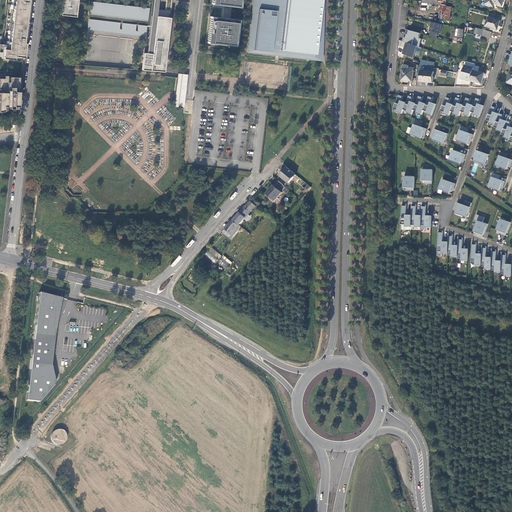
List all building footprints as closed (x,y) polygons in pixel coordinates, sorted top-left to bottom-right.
[(11,0),(10,8),(12,8),(10,29),(8,29),(6,45),(1,44),(0,52),(0,57),(19,60),(20,57),(23,57),(26,33),(24,32),(26,18),(28,18),(29,0),(11,0)] [(75,0),(59,0),(58,15),(73,16),(75,0)] [(171,0),(147,0),(147,8),(108,3),(107,5),(101,4),(89,3),(87,19),(86,30),(104,32),(105,27),(117,29),(118,23),(120,23),(120,29),(133,31),(134,25),(136,25),(136,31),(135,36),(144,36),(145,26),(148,26),(145,53),(142,53),(140,70),(163,72),(171,0)] [(322,0),(253,0),(247,52),(319,60),(322,32),(320,32),(323,11),(321,11),(322,0)] [(451,13),(440,11),(439,18),(450,19),(451,13)] [(235,19),(212,17),(210,33),(209,43),(232,46),(235,19)] [(485,27),(498,30),(499,25),(500,20),(488,17),(485,27)] [(441,25),(431,22),(430,27),(431,27),(430,32),(439,34),(441,25)] [(117,29),(105,27),(104,32),(135,36),(136,31),(133,31),(120,29),(117,29)] [(490,38),(492,33),(484,30),(483,35),(482,39),(489,41),(490,38)] [(427,45),(436,47),(437,42),(433,41),(434,39),(431,38),(430,40),(429,40),(427,45)] [(417,46),(407,43),(404,54),(414,57),(417,46)] [(452,56),(458,58),(460,52),(453,50),(453,51),(451,50),(449,54),(452,55),(452,56)] [(462,79),(470,81),(473,71),(475,65),(466,62),(462,79)] [(403,65),(402,66),(401,81),(412,82),(413,70),(408,70),(408,66),(407,65),(403,65)] [(438,75),(456,79),(457,73),(439,70),(438,75)] [(420,82),(432,83),(433,72),(421,71),(420,82)] [(473,71),(470,81),(481,84),(484,74),(473,71)] [(185,99),(188,75),(177,73),(177,77),(175,95),(173,106),(184,108),(184,104),(185,99)] [(7,108),(11,108),(11,106),(16,106),(17,77),(8,76),(8,78),(6,78),(6,76),(3,75),(3,78),(0,78),(0,110),(2,110),(2,106),(5,106),(5,105),(7,105),(7,108)] [(401,102),(403,97),(398,96),(393,110),(397,111),(396,113),(402,115),(403,110),(406,103),(401,102)] [(413,98),(408,97),(406,103),(403,110),(407,112),(406,113),(412,115),(413,111),(416,104),(415,104),(411,102),(413,98)] [(417,112),(416,114),(422,116),(423,111),(426,104),(425,104),(421,103),(423,98),(418,97),(415,104),(416,104),(413,111),(417,112)] [(433,99),(428,97),(425,104),(426,104),(423,111),(427,112),(426,114),(432,116),(436,105),(431,103),(433,99)] [(449,104),(450,99),(445,98),(441,112),(444,113),(444,115),(449,117),(451,112),(453,105),(449,104)] [(460,100),(456,98),(455,98),(453,105),(451,112),(454,113),(454,115),(459,117),(461,112),(463,106),(459,104),(460,100)] [(470,100),(467,99),(465,99),(463,106),(461,112),(464,114),(464,115),(469,117),(471,113),(473,106),(469,104),(470,100)] [(480,100),(477,99),(475,99),(473,106),(471,113),(474,114),(474,116),(479,118),(483,106),(479,105),(480,100)] [(489,124),(494,126),(495,126),(498,114),(494,113),(496,109),(491,107),(486,121),(490,122),(489,124)] [(497,131),(502,133),(506,122),(502,120),(503,116),(499,114),(498,114),(495,126),(494,126),(494,128),(497,129),(497,131)] [(504,138),(510,140),(511,133),(511,128),(509,127),(511,123),(506,121),(506,122),(502,133),(501,135),(505,136),(504,138)] [(427,130),(414,125),(410,135),(421,139),(422,136),(423,134),(425,135),(427,130)] [(444,144),(447,134),(434,130),(432,134),(435,135),(434,138),(433,140),(444,144)] [(465,137),(473,135),(460,131),(456,141),(467,145),(468,142),(469,139),(471,140),(465,137)] [(458,157),(466,156),(452,151),(449,161),(460,165),(461,162),(462,159),(464,160),(458,157)] [(489,155),(475,151),(475,153),(474,155),(476,156),(475,159),(474,161),(485,165),(489,155)] [(511,162),(511,160),(499,156),(496,166),(507,170),(508,167),(509,165),(511,166),(511,164),(511,162)] [(279,176),(289,184),(292,180),(297,183),(299,180),(300,181),(301,180),(286,168),(279,176)] [(432,185),(432,170),(422,170),(421,182),(424,182),(427,182),(427,184),(430,184),(432,185)] [(414,191),(414,177),(403,177),(403,189),(406,189),(408,189),(408,191),(412,191),(414,191)] [(505,182),(492,178),(488,188),(499,192),(500,189),(501,186),(503,187),(504,185),(505,182)] [(455,185),(442,180),(439,190),(450,194),(451,191),(451,189),(454,189),(448,187),(455,185)] [(286,188),(278,182),(275,187),(282,192),(283,191),(286,188)] [(282,192),(275,187),(273,186),(266,194),(275,201),(282,193),(282,192)] [(251,202),(245,209),(249,213),(256,206),(251,202)] [(470,208),(457,203),(455,208),(457,209),(456,211),(455,214),(466,218),(470,208)] [(405,225),(405,228),(411,228),(411,226),(410,226),(411,216),(406,216),(406,206),(404,206),(401,206),(400,225),(405,225)] [(415,226),(415,228),(421,228),(421,226),(420,226),(421,216),(416,216),(416,207),(414,207),(411,207),(411,216),(410,226),(411,226),(415,226)] [(430,229),(431,216),(426,216),(426,207),(424,207),(421,207),(421,216),(420,226),(421,226),(425,226),(425,228),(430,229)] [(245,209),(234,221),(239,225),(249,213),(245,209)] [(505,236),(510,223),(500,219),(496,231),(499,232),(501,232),(501,235),(502,235),(505,236)] [(234,221),(223,233),(228,237),(231,234),(233,236),(241,227),(239,225),(234,221)] [(482,238),(487,225),(477,221),(473,232),(476,233),(478,234),(478,236),(481,237),(482,238)] [(447,254),(448,243),(447,242),(442,242),(443,233),(440,233),(438,233),(437,252),(442,252),(442,254),(447,254)] [(457,258),(457,246),(452,246),(452,237),(450,236),(448,236),(447,242),(448,243),(447,254),(447,256),(451,256),(451,258),(457,258)] [(462,249),(462,240),(459,240),(457,240),(457,246),(457,258),(457,259),(461,259),(461,261),(467,261),(467,250),(462,249)] [(475,264),(475,266),(480,266),(481,266),(481,255),(476,254),(476,245),(473,245),(471,245),(470,264),(475,264)] [(484,248),(481,248),(481,255),(481,266),(480,266),(480,268),(485,268),(485,270),(490,270),(491,258),(486,258),(486,249),(484,248)] [(211,250),(210,260),(219,261),(220,250),(211,250)] [(490,270),(490,271),(495,271),(495,273),(500,273),(501,262),(496,261),(496,252),(494,252),(491,252),(491,258),(490,270)] [(227,269),(232,262),(223,255),(218,263),(227,269)] [(500,273),(500,275),(505,275),(505,277),(510,277),(511,265),(505,265),(506,256),(503,256),(501,255),(501,262),(500,273)] [(203,271),(205,274),(212,266),(209,263),(203,271)] [(37,295),(25,400),(38,401),(53,384),(52,383),(54,381),(50,365),(51,355),(53,335),(57,313),(60,298),(39,292),(39,295),(37,295)] [(58,445),(59,445),(60,445),(62,445),(63,445),(64,444),(65,443),(66,443),(66,442),(67,440),(67,439),(67,438),(67,437),(67,436),(66,435),(66,433),(65,433),(64,432),(63,431),(62,431),(61,430),(60,430),(59,430),(57,430),(56,431),(55,431),(54,432),(53,433),(53,434),(52,435),(52,436),(52,437),(52,439),(52,440),(52,441),(53,442),(54,443),(55,444),(56,445),(57,445),(58,445)]
